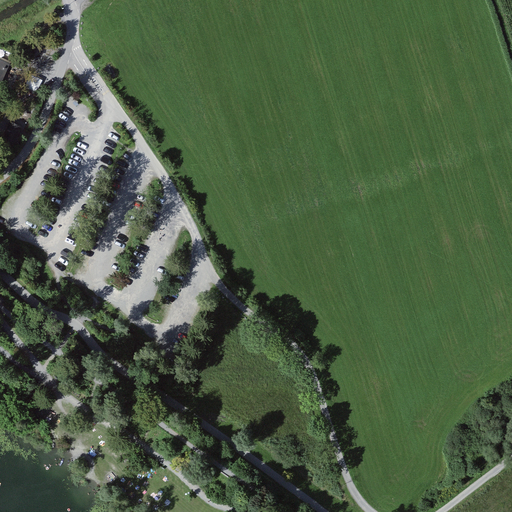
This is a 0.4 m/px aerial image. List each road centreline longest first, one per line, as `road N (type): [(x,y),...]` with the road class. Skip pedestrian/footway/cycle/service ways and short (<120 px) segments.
road 1 (track): [(374,511),(355,490),(311,367),(287,330),(238,305),(213,259)]
road 2 (residential): [(45,118),(72,44),(71,0)]
